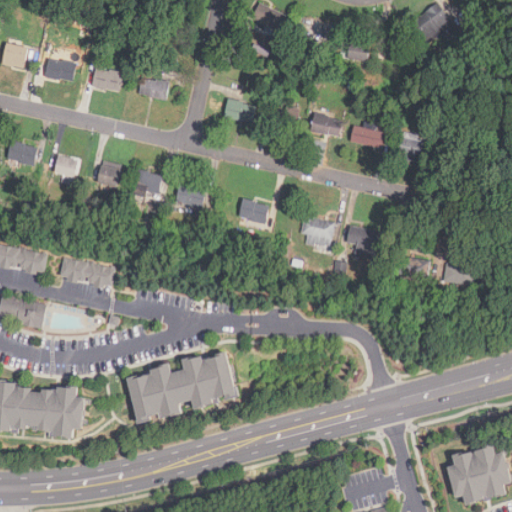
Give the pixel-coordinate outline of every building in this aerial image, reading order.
[(280,32),(287,15),(259,3),(252,20),(280,32)] [(413,20),(426,43),(453,28),(440,4),(413,20)] [(348,58),(368,61),(371,45),(351,42),(348,58)] [(3,64),(24,68),(28,48),(7,43),(3,64)] [(46,77),(73,83),(78,63),(50,58),(46,77)] [(92,86),(120,92),(124,73),(96,68),(92,86)] [(170,82),(142,77),(139,94),(167,100),(170,82)] [(253,122),(256,104),(228,99),(225,118),(253,122)] [(300,112),(272,106),(267,127),(296,133),(300,112)] [(340,136),(343,118),(315,113),(312,132),(340,136)] [(381,148),(385,130),(355,125),(351,142),(381,148)] [(420,162),(423,140),(402,137),(398,159),(420,162)] [(8,160),(35,165),(38,147),(12,141),(8,160)] [(54,174),(72,179),(77,160),(58,155),(54,174)] [(122,170),(102,164),(97,182),(116,188),(122,170)] [(159,197),(164,175),(136,169),(132,191),(159,197)] [(196,206),(199,187),(180,184),(177,203),(196,206)] [(270,206),(244,199),(239,216),(265,224),(270,206)] [(332,243),(335,221),(305,216),(302,239),(332,243)] [(382,232),(350,226),(347,244),(379,250),(382,232)] [(0,244),(47,254),(43,273),(36,272),(35,276),(24,273),(25,270),(9,266),(8,269),(0,267),(0,244)] [(62,257),(115,268),(111,287),(104,286),(103,289),(92,287),(93,284),(77,280),(76,283),(66,281),(67,278),(58,276),(62,257)] [(429,278),(430,260),(401,258),(400,276),(429,278)] [(444,282),(474,285),(476,267),(446,264),(444,282)] [(2,294),(0,301),(0,317),(38,326),(40,326),(45,304),(44,304),(2,294)] [(110,314),(108,323),(116,324),(118,316),(110,314)] [(125,375),(137,422),(150,419),(149,416),(162,412),(163,416),(180,412),(178,403),(193,399),(195,410),(214,405),(213,401),(224,398),(225,402),(238,399),(226,352),(214,355),(215,358),(202,361),(201,357),(183,362),(185,370),(171,373),(169,364),(151,368),(152,373),(139,376),(138,372),(125,375)] [(0,435),(3,436),(3,434),(12,435),(13,432),(28,433),(29,429),(37,430),(37,434),(52,435),(52,438),(62,439),(62,440),(73,441),(74,431),(82,432),(85,399),(76,398),(77,388),(69,388),(69,389),(59,388),(59,392),(43,390),(43,394),(30,393),(31,388),(15,387),(15,384),(6,384),(6,382),(0,381),(0,435)] [(454,452),(456,464),(450,465),(456,496),(465,494),(467,503),(508,495),(506,483),(511,482),(506,450),(497,452),(496,444),(454,452)]
